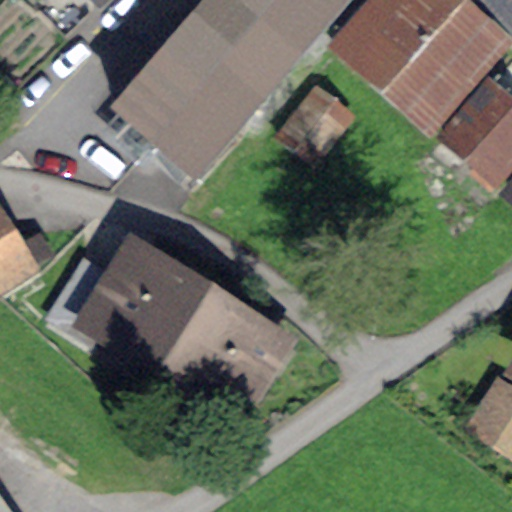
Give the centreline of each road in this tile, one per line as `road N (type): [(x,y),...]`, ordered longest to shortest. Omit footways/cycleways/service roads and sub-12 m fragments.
road 1 (residential): [(379,379),(263,267),(185,227),(0,182)]
road 2 (residential): [(379,379),(206,511)]
road 3 (residential): [(511,293),(379,379)]
